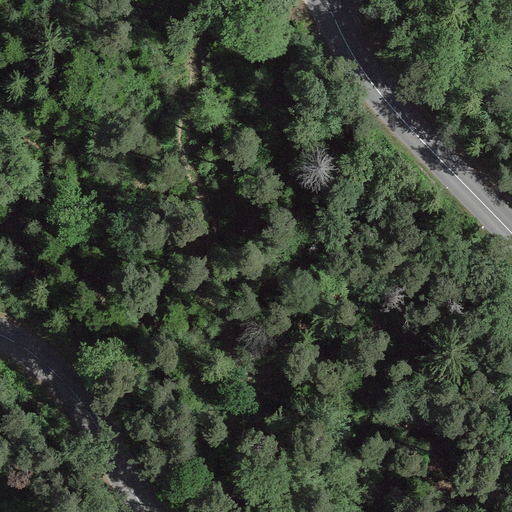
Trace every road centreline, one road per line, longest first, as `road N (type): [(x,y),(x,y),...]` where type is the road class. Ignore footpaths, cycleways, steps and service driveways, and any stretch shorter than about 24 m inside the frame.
road 1 (track): [(180,0),(196,71),(190,175),(215,296),(306,511)]
road 2 (secondary): [(511,234),(388,105),(325,0)]
road 3 (tertiary): [(148,511),(102,429),(56,372),(0,336)]
road 4 (track): [(511,10),(337,25)]
